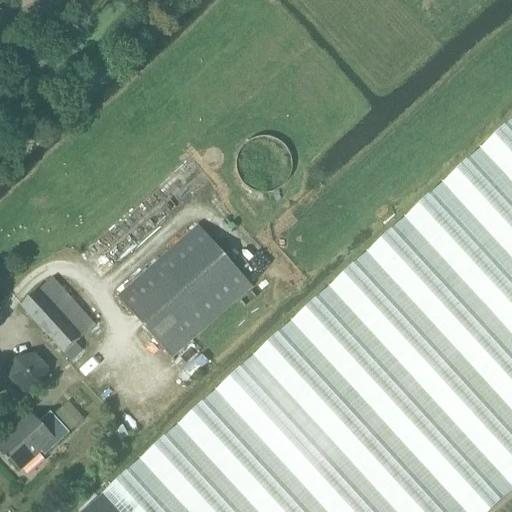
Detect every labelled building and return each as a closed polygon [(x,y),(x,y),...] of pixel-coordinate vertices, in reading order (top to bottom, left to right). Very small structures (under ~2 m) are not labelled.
[(102,495),(84,511),(490,511),(511,492),(511,120),(406,218),(253,357),(102,495)] [(288,168),(288,167),(287,163),(286,158),(284,154),(281,150),(277,146),(271,143),(263,141),(257,142),(252,143),(249,145),(244,148),(240,152),(238,157),(236,162),(236,166),(236,171),(237,176),(240,181),(242,185),(246,188),(250,190),(259,193),(267,193),(271,191),(279,187),(282,183),(285,178),(287,173),(288,168)] [(172,358),(253,286),(199,226),(118,296),(172,358)] [(77,343),(97,327),(53,278),(22,306),(64,354),(65,354),(71,360),(83,350),(77,343)] [(0,450),(19,472),(42,452),(45,455),(70,434),(50,413),(38,423),(29,413),(15,426),(18,429),(0,445),(0,450)]
